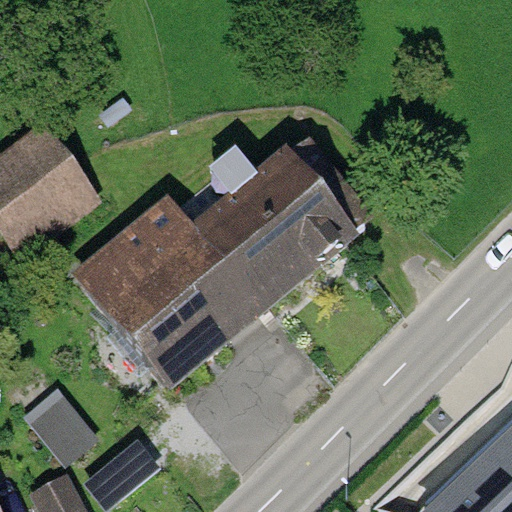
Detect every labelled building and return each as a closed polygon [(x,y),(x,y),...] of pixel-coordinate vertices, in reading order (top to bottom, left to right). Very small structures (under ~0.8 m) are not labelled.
[(47,144),(0,179),(0,232),(19,258),(92,204),(47,144)] [(175,213),(81,290),(168,395),(246,330),(365,232),(303,157),(260,193),(236,165),(215,183),(236,208),(197,241),(175,213)] [(100,441),(57,391),(23,421),(67,470),(100,441)] [(138,444),(87,486),(109,511),(112,511),(162,471),(138,444)] [(511,511),(511,450),(446,511),(511,511)] [(84,511),(65,479),(31,499),(39,511),(84,511)]
